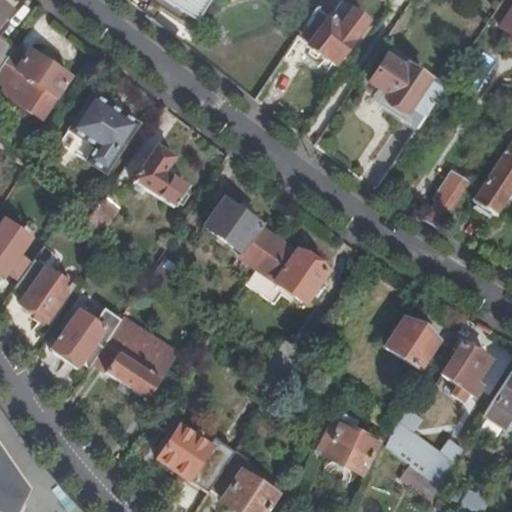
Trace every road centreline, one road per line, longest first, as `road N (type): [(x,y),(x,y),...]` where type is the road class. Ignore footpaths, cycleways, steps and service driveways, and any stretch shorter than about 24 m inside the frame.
road 1 (residential): [(511,302),(290,169),(78,0)]
road 2 (residential): [(120,511),(87,481),(0,361)]
